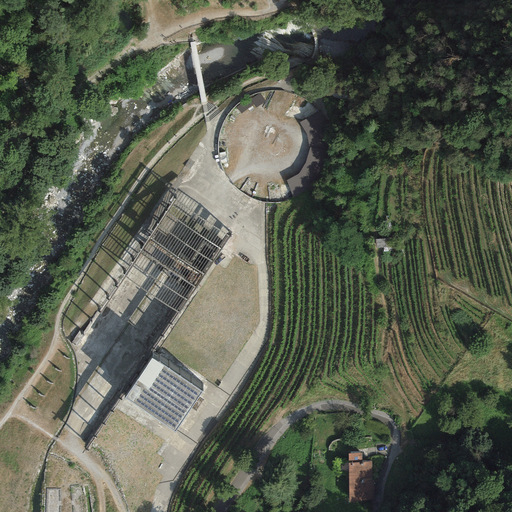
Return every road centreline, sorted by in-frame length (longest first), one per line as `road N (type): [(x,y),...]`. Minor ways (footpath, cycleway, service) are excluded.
road 1 (unclassified): [(226,511),(300,413),(337,400),(388,428),(393,493)]
road 2 (track): [(0,142),(156,38)]
road 3 (track): [(156,38),(212,15),(279,4)]
